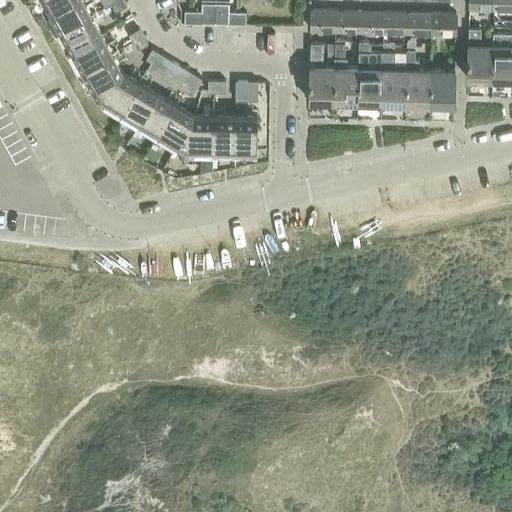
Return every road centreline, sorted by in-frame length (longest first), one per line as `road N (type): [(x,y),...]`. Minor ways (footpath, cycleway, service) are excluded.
road 1 (residential): [(287,195),(154,227),(114,226),(93,213),(0,41)]
road 2 (residential): [(287,195),(288,63),(205,62),(159,33),(140,0)]
road 3 (residential): [(287,195),(511,149)]
